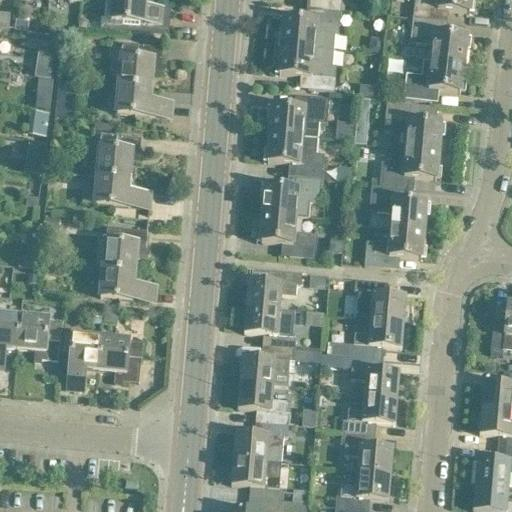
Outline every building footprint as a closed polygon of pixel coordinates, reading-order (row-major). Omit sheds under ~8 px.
[(144,11),(145,0),(112,0),(111,24),(101,23),(100,34),(164,40),(166,13),(144,11)] [(304,0),(316,1),(315,13),(340,15),(341,0),(304,0)] [(471,0),(413,0),(412,23),(438,26),(440,13),(469,17),(471,0)] [(284,22),(282,50),(333,55),(334,39),(338,40),(340,15),(315,13),(314,25),(284,22)] [(3,17),(2,30),(10,31),(11,18),(3,17)] [(437,37),(438,26),(412,23),(409,48),(432,51),(430,65),(463,69),(467,41),(437,37)] [(29,28),(15,25),(13,35),(27,37),(29,28)] [(49,38),(72,40),(73,33),(50,30),(49,38)] [(370,46),(369,55),(380,57),(382,48),(370,46)] [(161,75),(163,51),(123,47),(119,89),(151,92),(152,75),(163,76),(163,75),(161,75)] [(282,50),(279,79),(309,81),(308,93),(334,95),(336,70),(331,70),(333,55),(282,50)] [(463,69),(430,65),(424,65),(422,81),(406,79),(403,103),(429,105),(430,93),(460,97),(463,69)] [(150,105),(151,92),(119,89),(117,117),(170,122),(172,107),(150,105)] [(365,90),(364,101),(377,102),(377,91),(365,90)] [(38,98),(37,111),(51,114),(52,101),(38,98)] [(327,128),(329,103),(303,101),(302,113),(272,110),(270,139),(318,143),(319,127),(327,128)] [(412,113),(386,110),(383,136),(407,138),(406,153),(438,156),(441,127),(411,125),(412,113)] [(139,165),(141,142),(100,138),(97,180),(129,183),(131,166),(142,167),(142,166),(139,165)] [(317,157),(318,143),(270,139),(267,167),(297,169),(296,181),(322,184),(323,175),(324,158),(317,157)] [(45,147),(28,145),(27,157),(44,159),(45,147)] [(436,184),(438,156),(406,153),(390,152),(388,167),(381,167),(379,183),(378,191),(397,193),(405,193),(406,181),(436,184)] [(128,195),(129,183),(97,180),(96,193),(83,192),(82,207),(149,213),(150,197),(128,195)] [(321,191),(322,184),(296,181),(295,193),(265,190),(263,219),(295,222),(297,206),(320,208),(321,191)] [(371,183),(371,191),(378,191),(379,183),(371,183)] [(396,204),(397,193),(378,191),(371,191),(369,215),(391,217),(390,233),(423,236),(426,207),(396,204)] [(294,236),(295,222),(263,219),(260,247),(290,249),(289,261),(315,263),(317,238),(294,236)] [(59,235),(60,223),(44,221),(43,233),(59,235)] [(145,258),(148,228),(147,228),(146,235),(107,231),(103,273),(135,276),(136,259),(148,260),(148,259),(145,258)] [(421,263),(423,236),(390,233),(389,248),(366,246),(364,270),(390,273),(391,260),(421,263)] [(341,257),(342,246),(331,245),(330,256),(341,257)] [(134,289),(135,276),(103,273),(101,301),(154,306),(156,291),(134,289)] [(249,285),(246,311),(279,314),(280,300),(295,301),(296,289),(301,290),(302,278),(278,276),(277,288),(252,286),(249,285)] [(379,299),(380,287),(355,284),(353,297),(358,297),(357,308),(372,310),(371,324),(404,327),(406,301),(379,299)] [(511,306),(507,306),(505,333),(493,332),(494,323),(493,323),(490,357),(502,358),(502,354),(511,354),(511,306)] [(246,311),(244,338),(271,340),(270,352),(295,354),(296,342),(292,342),(293,331),(295,315),(279,314),(246,311)] [(18,353),(21,321),(0,318),(0,373),(3,374),(5,352),(18,353)] [(59,365),(63,325),(21,321),(18,353),(34,354),(34,366),(35,366),(35,363),(59,365)] [(401,353),(404,327),(371,324),(369,339),(354,337),(353,349),(349,349),(348,361),(373,363),(374,351),(401,353)] [(98,374),(101,343),(95,343),(75,341),(75,340),(74,340),(68,393),(83,395),(85,373),(98,374)] [(143,346),(123,344),(101,343),(98,374),(115,376),(114,387),(115,387),(115,384),(139,387),(143,346)] [(242,361),(240,387),(273,390),(288,391),(289,377),(290,366),(294,366),(295,354),(270,352),(269,363),(242,361)] [(372,374),(373,363),(348,361),(347,373),(351,373),(350,385),(365,386),(364,400),(397,403),(399,377),(372,374)] [(484,386),(482,412),(511,415),(511,376),(504,376),(511,377),(511,389),(484,386)] [(240,387),(237,413),(265,416),(264,428),(289,430),(290,418),(286,418),(287,406),(271,405),(273,390),(240,387)] [(395,429),(397,403),(364,400),(363,414),(347,413),(346,425),(342,424),(341,436),(367,438),(368,427),(395,429)] [(511,415),(482,412),(479,439),(506,441),(505,453),(511,453),(511,415)] [(235,437),(233,463),(266,466),(281,468),(283,454),(284,441),(287,442),(289,430),(264,428),(263,439),(235,437)] [(366,450),(367,438),(341,436),(340,449),(345,449),(344,460),(359,461),(357,476),(391,479),(393,452),(366,450)] [(477,462),(475,488),(509,491),(511,491),(511,453),(505,453),(504,465),(477,462)] [(233,463),(231,489),(258,492),(257,504),(282,506),(283,494),(279,493),(280,482),(281,468),(266,466),(233,463)] [(388,505),(391,479),(357,476),(356,491),(341,490),(340,501),(336,500),(334,511),(360,511),(361,503),(388,505)] [(475,488),(472,511),(511,511),(511,506),(508,506),(509,491),(475,488)]
